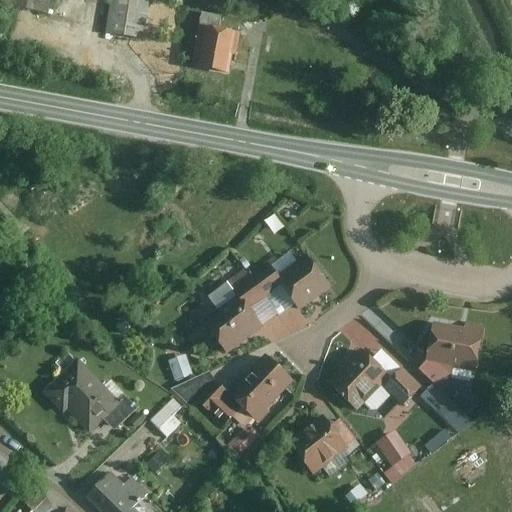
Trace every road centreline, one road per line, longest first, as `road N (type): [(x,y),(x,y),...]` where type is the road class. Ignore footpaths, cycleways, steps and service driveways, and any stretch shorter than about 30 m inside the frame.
road 1 (secondary): [(0,98),(366,165)]
road 2 (secondary): [(366,165),(511,192)]
road 3 (residential): [(392,267),(296,351)]
road 4 (residential): [(392,267),(480,286),(511,280)]
